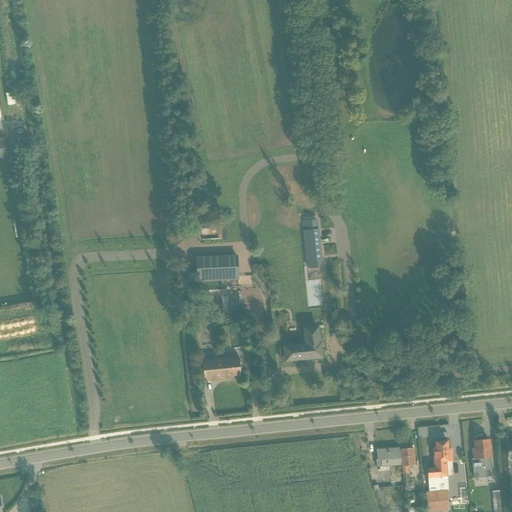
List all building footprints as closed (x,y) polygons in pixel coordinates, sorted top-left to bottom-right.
[(8,92),(6,92),(6,104),(17,104),(16,83),(7,83),(8,92)] [(0,138),(0,159),(8,158),(5,138),(0,138)] [(302,221),(306,269),(322,268),(317,220),(302,221)] [(239,280),(238,255),(195,257),(196,272),(187,273),(188,283),(239,280)] [(210,310),(221,310),(221,302),(210,302),(210,310)] [(280,361),(320,357),(318,328),(303,329),(305,345),(284,347),(278,347),(280,361)] [(204,381),(240,377),(238,357),(202,360),(204,381)] [(473,478),(492,476),(488,440),(474,441),(475,448),(472,449),(473,458),(471,458),(473,478)] [(434,476),(451,475),(450,461),(451,461),(450,449),(447,449),(446,441),(435,442),(435,447),(432,447),(434,476)] [(511,442),(506,443),(507,448),(498,448),(501,474),(511,473),(511,464),(511,461),(511,460),(511,442)] [(375,460),(376,467),(379,467),(379,471),(388,471),(388,467),(401,466),(399,448),(376,450),(377,459),(375,460)] [(407,466),(414,465),(412,448),(400,449),(404,491),(412,491),(411,486),(408,486),(407,466)] [(502,491),(509,490),(508,480),(505,480),(505,477),(501,478),(502,491)] [(404,504),(402,486),(381,488),(385,508),(404,504)] [(425,492),(427,511),(432,511),(447,511),(445,489),(425,492)] [(493,511),(500,511),(498,491),(491,491),(493,511)]
